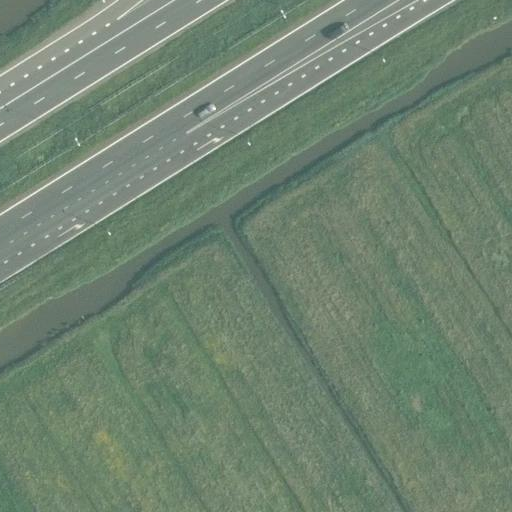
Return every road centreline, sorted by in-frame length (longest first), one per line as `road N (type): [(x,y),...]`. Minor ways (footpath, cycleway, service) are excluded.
road 1 (motorway): [(0,240),(384,0)]
road 2 (motorway): [(128,42),(0,123)]
